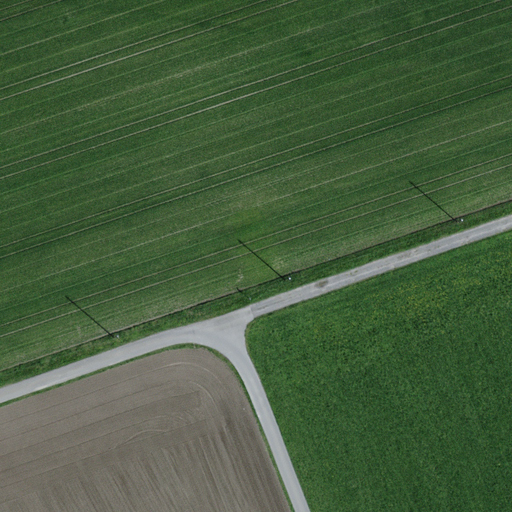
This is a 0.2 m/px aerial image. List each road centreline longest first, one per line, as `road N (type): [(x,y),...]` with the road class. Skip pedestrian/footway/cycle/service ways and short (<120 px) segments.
road 1 (residential): [(297,511),(224,324),(0,399)]
road 2 (track): [(224,324),(511,225)]
